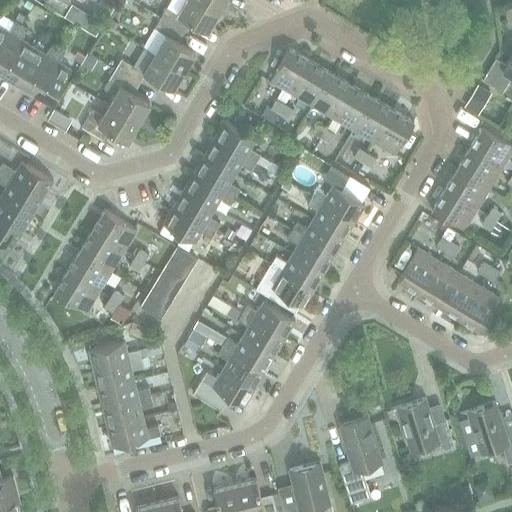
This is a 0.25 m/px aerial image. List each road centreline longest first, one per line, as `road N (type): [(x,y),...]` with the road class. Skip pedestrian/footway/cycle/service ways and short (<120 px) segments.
road 1 (residential): [(353,284),(440,129),(427,85),(319,21),(296,19),(233,46),(167,158),(148,175),(120,179),(81,165),(0,115)]
road 2 (residential): [(68,482),(267,427),(353,284)]
road 3 (residential): [(353,284),(466,358),(511,351)]
road 4 (tertiary): [(68,482),(38,385),(0,325)]
